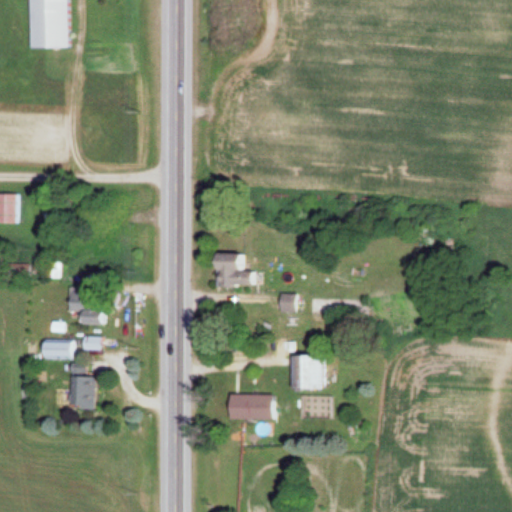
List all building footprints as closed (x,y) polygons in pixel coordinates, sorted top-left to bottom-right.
[(66,0),(29,0),(30,48),(67,48),(66,0)] [(0,223),(20,224),(20,194),(0,193),(0,223)] [(216,286),(253,285),(252,270),(244,270),(244,253),(215,254),(216,286)] [(54,277),(62,277),(62,255),(54,255),(54,277)] [(281,311),(297,311),(297,293),(281,293),(281,311)] [(103,315),(83,315),(83,323),(103,323),(103,315)] [(102,350),(102,337),(85,337),(85,350),(102,350)] [(76,340),(44,340),(44,359),(76,359),(76,340)] [(291,390),(323,390),(323,355),(291,355),(291,390)] [(95,409),(95,377),(72,377),(72,409),(95,409)] [(274,420),(274,395),(229,395),(229,420),(274,420)]
